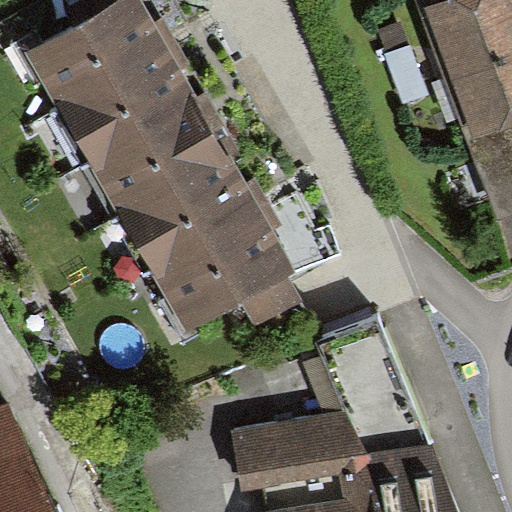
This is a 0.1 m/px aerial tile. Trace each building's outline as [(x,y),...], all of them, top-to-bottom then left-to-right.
[(116,0),(29,50),(61,105),(168,44),(142,0),(116,0)] [(511,0),(417,0),(498,216),(511,211),(511,0)] [(61,105),(93,160),(200,99),(168,44),(61,105)] [(93,160),(124,216),(232,154),(200,99),(93,160)] [(124,216),(156,271),(263,209),(232,154),(124,216)] [(295,264),(263,209),(156,271),(188,326),(241,296),(285,270),(295,264)] [(300,297),(285,270),(241,296),(256,322),(300,297)] [(0,511),(56,511),(8,406),(0,408),(0,511)] [(351,413),(244,434),(263,511),(468,511),(443,441),(378,458),(351,413)]
